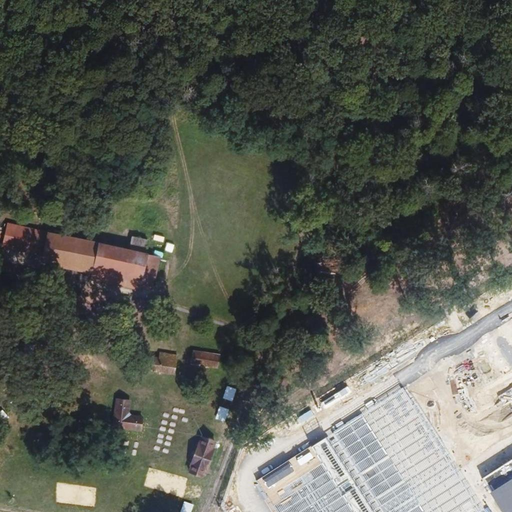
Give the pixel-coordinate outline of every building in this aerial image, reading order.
[(176,12),(164,39),(178,44),(190,19),(176,12)] [(129,247),(145,251),(147,241),(132,237),(129,247)] [(93,279),(142,289),(139,301),(149,303),(151,292),(154,292),(158,270),(37,247),(36,253),(31,252),(30,262),(34,263),(33,268),(93,279)] [(89,295),(138,306),(139,301),(142,289),(93,279),(89,295)] [(192,364),(222,371),(230,342),(224,340),(220,356),(195,350),(192,364)] [(145,370),(176,373),(178,354),(159,352),(158,359),(142,358),(141,365),(145,365),(145,370)] [(482,511),(401,387),(256,481),(276,511),(482,511)] [(128,412),(127,399),(115,399),(115,426),(140,426),(140,412),(128,412)] [(213,446),(217,438),(207,434),(204,444),(201,443),(193,462),(196,463),(193,471),(204,475),(208,465),(211,467),(218,448),(213,446)] [(489,494),(511,479),(511,460),(480,481),(489,494)] [(511,511),(511,479),(489,494),(500,511),(511,511)]
